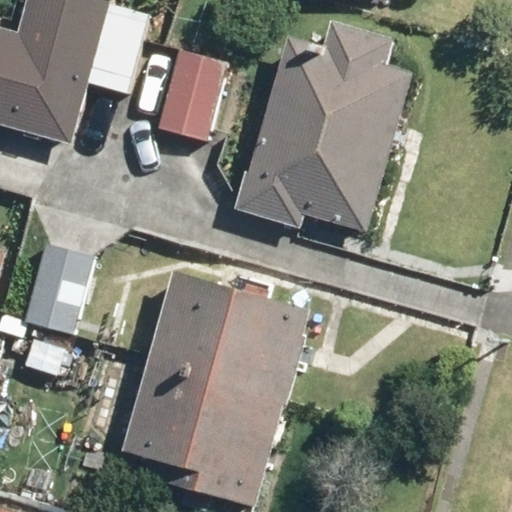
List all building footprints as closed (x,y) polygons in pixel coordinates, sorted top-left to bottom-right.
[(35,0),(26,34),(0,27),(0,123),(79,145),(96,83),(137,94),(158,17),(116,5),(117,4),(103,0),(35,0)] [(332,49),(293,38),(242,209),(308,229),(311,218),(373,236),(422,73),(396,65),(403,40),(340,22),(332,49)] [(237,63),(189,49),(167,128),(215,142),(237,63)] [(101,256),(53,243),(32,321),(81,334),(101,256)] [(0,301),(14,251),(0,247),(0,301)] [(317,311),(181,271),(127,450),(177,465),(172,482),(258,508),(317,311)]
